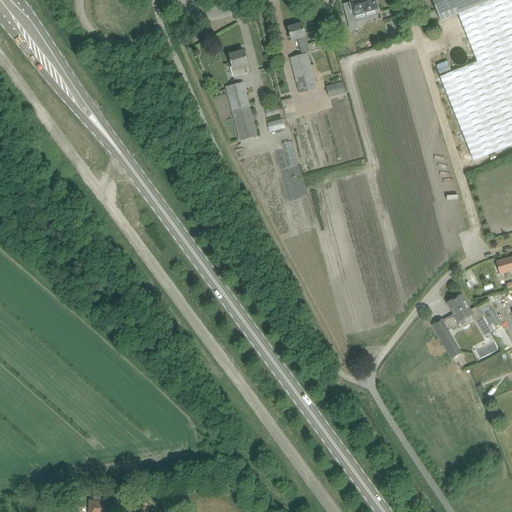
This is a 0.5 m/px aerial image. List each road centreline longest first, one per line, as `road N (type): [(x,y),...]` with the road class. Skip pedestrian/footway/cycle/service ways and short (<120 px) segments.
road 1 (primary): [(383,511),(94,120)]
road 2 (unclassified): [(451,511),(370,375),(487,246)]
road 3 (primary): [(94,120),(18,0)]
road 4 (unknown): [(234,5),(261,144)]
road 5 (primary): [(0,16),(94,120)]
